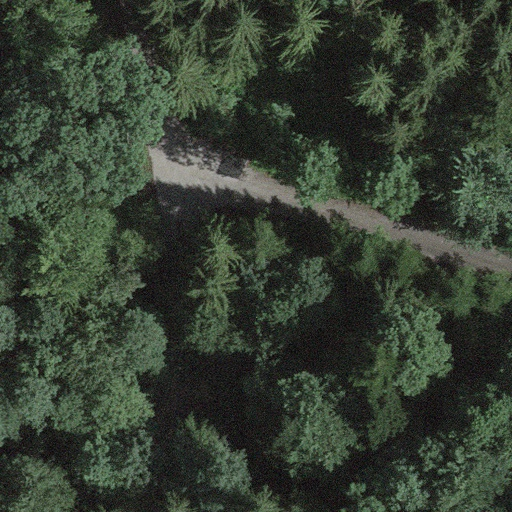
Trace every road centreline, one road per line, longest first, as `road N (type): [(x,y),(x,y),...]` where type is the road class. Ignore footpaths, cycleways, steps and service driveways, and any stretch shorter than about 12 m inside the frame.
road 1 (track): [(154,511),(178,190),(131,0)]
road 2 (track): [(178,190),(511,284)]
road 3 (track): [(0,402),(158,453)]
